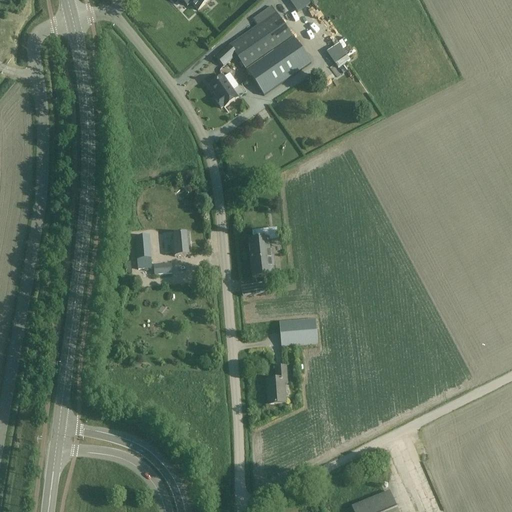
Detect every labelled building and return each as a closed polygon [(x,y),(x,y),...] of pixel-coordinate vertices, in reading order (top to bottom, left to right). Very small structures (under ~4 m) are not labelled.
[(184,0),(189,5),(191,4),(198,11),(210,0),(184,0)] [(284,0),(288,9),(297,5),(294,0),(284,0)] [(301,5),(293,8),(297,19),(305,15),(301,5)] [(276,14),(263,24),(230,47),(218,58),(225,66),(236,56),(264,97),(311,64),(276,14)] [(327,61),(332,71),(342,66),(337,56),(327,61)] [(238,99),(233,91),(237,89),(237,85),(231,77),(228,76),(224,79),(223,77),(209,86),(218,99),(215,100),(221,110),(224,108),(224,109),(238,99)] [(178,207),(186,202),(182,194),(173,200),(178,207)] [(175,258),(191,256),(189,235),(173,236),(175,258)] [(136,239),(139,270),(152,269),(149,238),(136,239)] [(271,257),(269,239),(249,241),(253,280),(276,278),(274,257),(271,257)] [(172,274),(172,266),(154,267),(155,275),(172,274)] [(318,345),(316,321),(280,324),(282,348),(318,345)] [(287,385),(286,368),(276,369),(277,381),(267,382),(269,406),(286,405),(285,385),(287,385)] [(397,511),(390,493),(352,508),(353,511),(397,511)]
